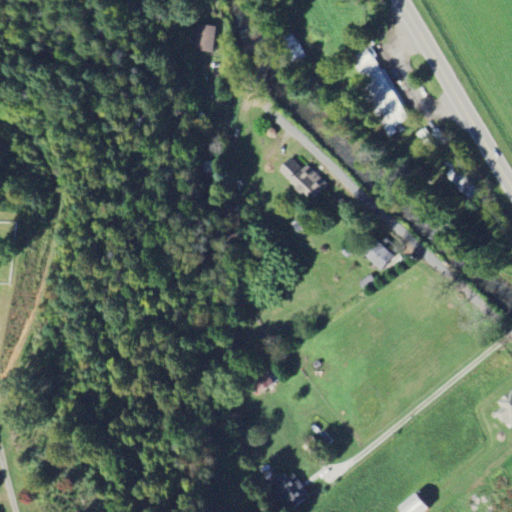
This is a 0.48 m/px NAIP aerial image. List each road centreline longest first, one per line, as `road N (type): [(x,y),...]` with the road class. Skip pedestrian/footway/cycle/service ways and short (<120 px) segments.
road 1 (residential): [(0,445),(3,389),(45,298),(65,197),(32,135),(0,120)]
road 2 (residential): [(254,98),(511,332)]
road 3 (tertiary): [(401,0),(511,184)]
